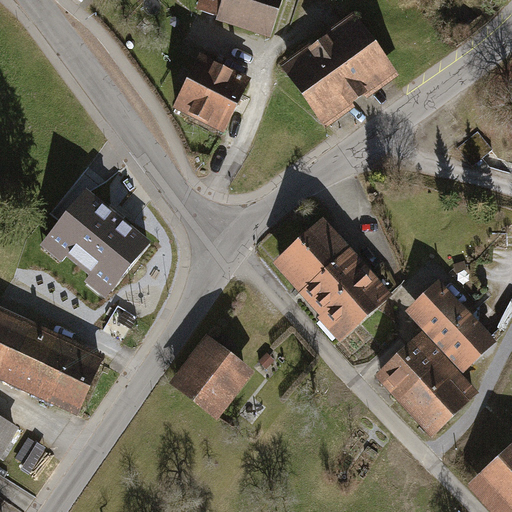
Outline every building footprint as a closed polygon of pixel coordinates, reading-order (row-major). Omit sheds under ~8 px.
[(199,0),(196,10),(272,36),(283,0),(199,0)] [(326,125),(397,75),(354,15),(283,65),(326,125)] [(248,81),(201,59),(176,113),(223,134),(248,81)] [(101,179),(41,250),(105,302),(163,231),(101,179)] [(322,220),(273,262),(341,340),(390,298),(322,220)] [(404,314),(422,333),(461,375),(495,343),(438,282),(404,314)] [(0,377),(74,413),(101,357),(0,310),(0,377)] [(422,333),(378,375),(433,434),(478,392),(461,375),(422,333)] [(251,372),(205,336),(167,384),(214,420),(251,372)] [(275,360),(267,354),(260,362),(268,369),(275,360)] [(0,450),(15,425),(0,415),(0,450)] [(511,511),(511,444),(467,483),(492,511),(511,511)]
